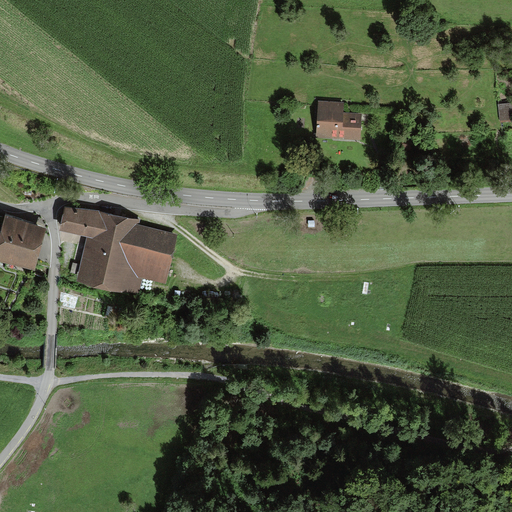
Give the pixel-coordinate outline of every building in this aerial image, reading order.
[(318,101),(316,137),(360,139),(361,112),(342,111),(343,102),(318,101)] [(511,101),(499,103),(501,118),(511,116),(511,101)] [(138,291),(142,277),(166,281),(176,232),(140,222),(141,217),(95,207),(77,205),(64,204),(59,226),(88,232),(78,276),(138,291)] [(0,228),(0,227),(0,255),(35,263),(46,223),(6,211),(0,228)] [(79,263),(73,261),(70,271),(77,272),(79,263)]
